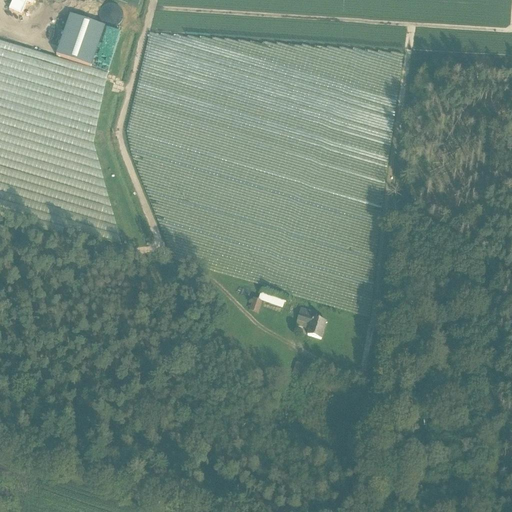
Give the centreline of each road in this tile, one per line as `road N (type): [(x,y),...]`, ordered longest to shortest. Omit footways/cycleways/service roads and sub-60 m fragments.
road 1 (track): [(277,511),(0,376)]
road 2 (track): [(358,511),(376,386),(290,345),(287,317)]
